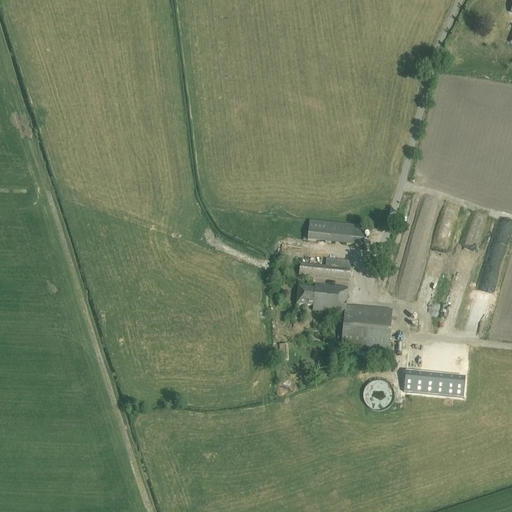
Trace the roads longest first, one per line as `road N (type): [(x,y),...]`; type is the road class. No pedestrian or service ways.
road 1 (track): [(152,511),(0,36)]
road 2 (unclassified): [(398,195),(432,59),(458,0)]
